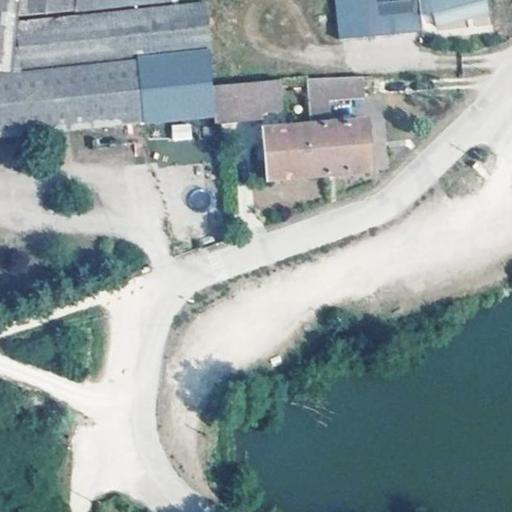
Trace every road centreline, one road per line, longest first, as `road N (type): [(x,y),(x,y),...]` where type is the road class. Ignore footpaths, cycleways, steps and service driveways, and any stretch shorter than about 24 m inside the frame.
road 1 (residential): [(487,115),(405,193),(355,224),(163,294)]
road 2 (residential): [(163,294),(148,331),(146,421)]
road 3 (unclassified): [(121,307),(0,344)]
